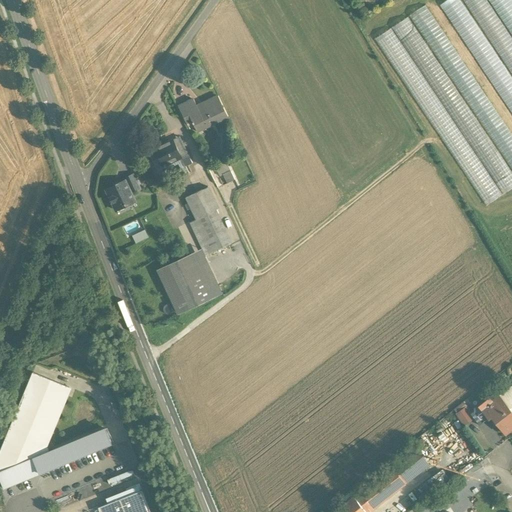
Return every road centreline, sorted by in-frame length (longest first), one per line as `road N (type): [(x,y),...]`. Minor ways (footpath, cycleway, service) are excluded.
road 1 (track): [(337,0),(424,146),(250,283)]
road 2 (tertiary): [(208,511),(77,185)]
road 3 (residential): [(77,185),(215,0)]
road 4 (tertiary): [(77,185),(10,0)]
road 5 (track): [(0,378),(74,208)]
road 6 (track): [(424,146),(511,286)]
road 7 (track): [(250,283),(147,362)]
